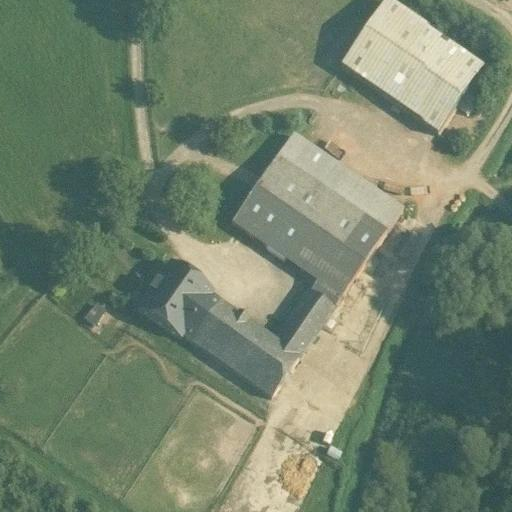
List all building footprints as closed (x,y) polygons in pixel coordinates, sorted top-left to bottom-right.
[(485,72),(386,4),(341,69),(439,138),(485,72)] [(12,36),(0,50),(0,59),(9,67),(25,48),(12,36)] [(403,213),(293,138),(277,161),(387,236),(403,213)] [(317,285),(310,295),(334,312),(387,236),(277,161),(247,204),(282,228),(333,262),(317,285)] [(282,228),(247,204),(231,227),(267,251),(282,228)] [(333,262),(282,228),(267,251),(317,285),(333,262)] [(213,296),(170,266),(137,313),(180,343),(183,340),(193,347),(221,307),(211,299),(213,296)] [(275,344),(221,307),(193,347),(271,402),(334,312),(310,295),(309,295),(275,344)]
